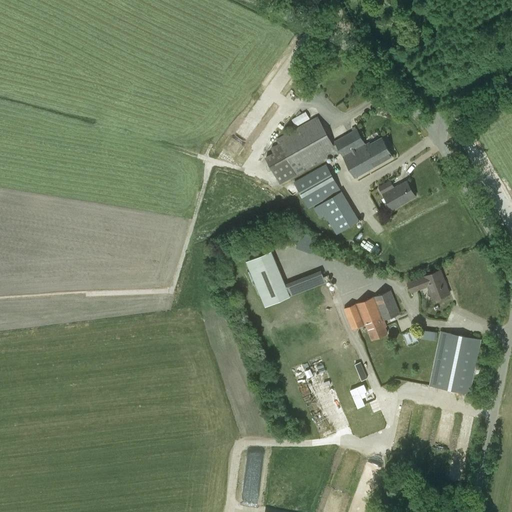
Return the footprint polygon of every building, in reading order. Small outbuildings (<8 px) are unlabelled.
[(298,127),(312,118),(308,111),(293,119),(298,127)] [(331,143),(317,116),(276,139),(278,144),(270,148),(273,153),(265,157),(280,184),(330,156),(331,158),(341,153),(344,158),(355,177),(392,157),(381,137),(366,146),(357,129),(331,143)] [(294,182),(308,208),(340,190),(326,165),(294,182)] [(406,182),(395,188),(390,180),(379,187),(384,195),(392,209),(414,196),(406,182)] [(319,219),(324,215),(326,221),(332,218),(341,232),(359,221),(341,192),(314,208),(319,219)] [(301,232),(296,247),(311,253),(317,237),(301,232)] [(330,283),(325,270),(288,283),(276,251),(249,260),(265,306),(330,283)] [(431,289),(434,299),(449,294),(440,271),(407,283),(411,293),(429,287),(430,289),(431,289)] [(365,325),(371,340),(387,333),(382,320),(400,313),(391,290),(357,303),(343,308),(352,330),(365,325)] [(418,338),(436,341),(437,332),(419,330),(418,338)] [(429,386),(470,394),(481,340),(441,331),(429,386)] [(364,362),(360,363),(364,379),(369,378),(364,362)] [(314,376),(329,372),(327,364),(313,368),(311,363),(302,365),(304,371),(312,369),(314,376)]
